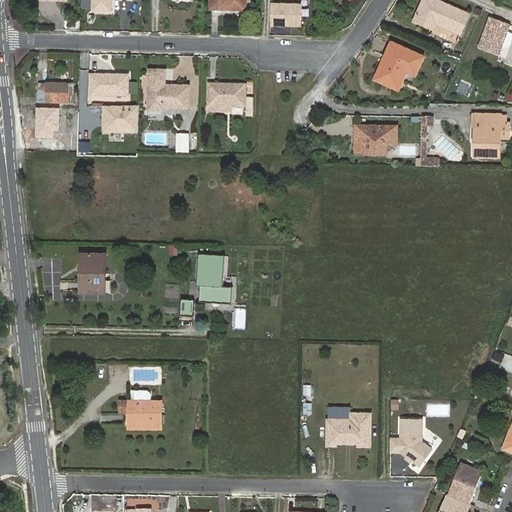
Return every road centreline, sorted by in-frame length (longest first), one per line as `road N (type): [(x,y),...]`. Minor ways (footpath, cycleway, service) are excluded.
road 1 (residential): [(384,0),(349,51),(0,40)]
road 2 (residential): [(42,481),(342,486),(386,500)]
road 3 (tertiary): [(0,109),(38,446)]
